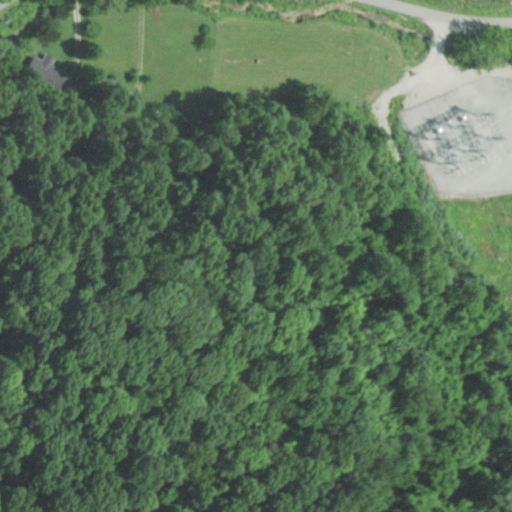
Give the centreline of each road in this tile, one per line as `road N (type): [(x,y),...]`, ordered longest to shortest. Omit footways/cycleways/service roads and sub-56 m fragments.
road 1 (residential): [(89,0),(0,366)]
road 2 (residential): [(511,24),(360,0)]
